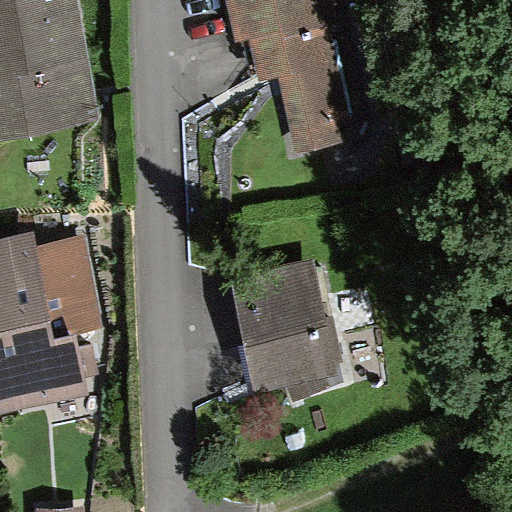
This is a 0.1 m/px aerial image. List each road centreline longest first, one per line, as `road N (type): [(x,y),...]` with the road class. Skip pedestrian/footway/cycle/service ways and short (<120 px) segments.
road 1 (residential): [(165,511),(158,0)]
road 2 (track): [(284,511),(483,431),(511,404)]
